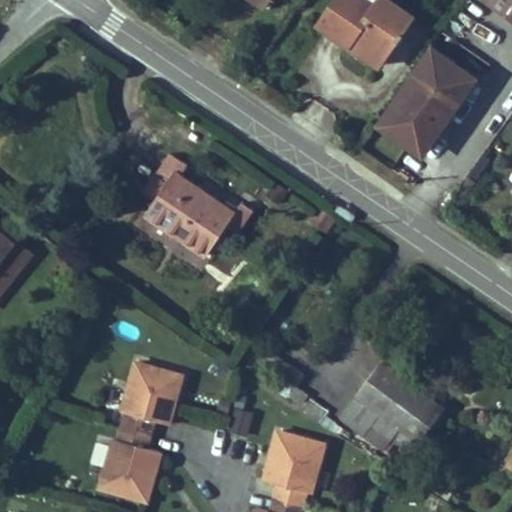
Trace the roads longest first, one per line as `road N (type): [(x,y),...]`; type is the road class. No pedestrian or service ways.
road 1 (secondary): [(79,0),(415,225)]
road 2 (residential): [(511,103),(415,225)]
